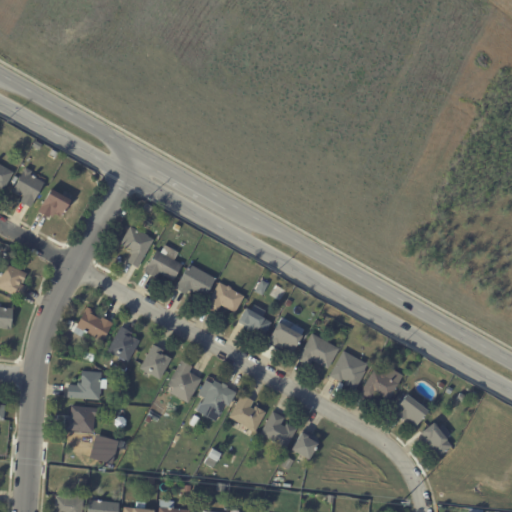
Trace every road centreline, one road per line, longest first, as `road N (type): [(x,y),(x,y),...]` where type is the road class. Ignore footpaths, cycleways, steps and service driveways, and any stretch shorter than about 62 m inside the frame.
road 1 (tertiary): [(0,102),(511,390)]
road 2 (residential): [(423,511),(411,474),(378,437),(0,225)]
road 3 (tertiary): [(132,150),(31,370),(25,511)]
road 4 (tertiary): [(511,363),(243,212)]
road 5 (tertiary): [(132,150),(0,75)]
road 6 (tertiary): [(243,212),(132,150)]
